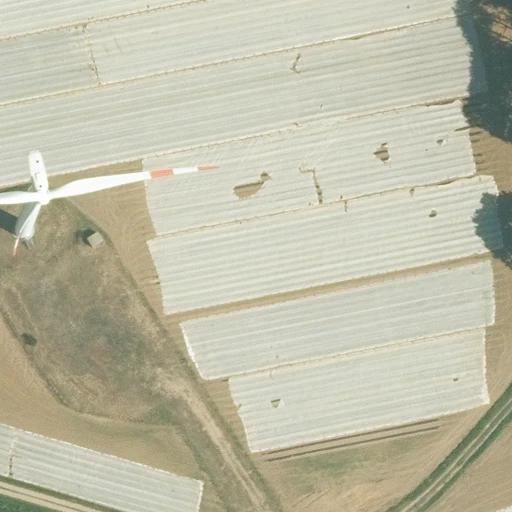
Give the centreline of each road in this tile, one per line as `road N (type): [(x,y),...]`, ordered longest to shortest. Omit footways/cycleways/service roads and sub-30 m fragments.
road 1 (track): [(58,232),(241,511)]
road 2 (track): [(427,511),(511,421)]
